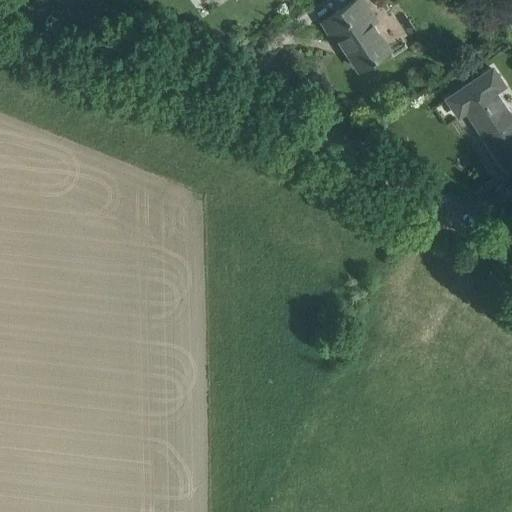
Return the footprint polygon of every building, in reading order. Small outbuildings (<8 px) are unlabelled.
[(136,0),(131,0),(128,3),(134,13),(142,8),(136,0)] [(375,18),(363,0),(353,0),(322,21),(334,40),(338,37),(358,68),(389,48),(371,21),(375,18)] [(467,109),(504,165),(511,159),(511,119),(493,91),(503,84),(492,68),(448,98),(459,114),(467,109)] [(395,294),(381,288),(372,313),(385,318),(395,294)] [(417,292),(399,335),(432,348),(439,332),(450,306),(417,292)]
